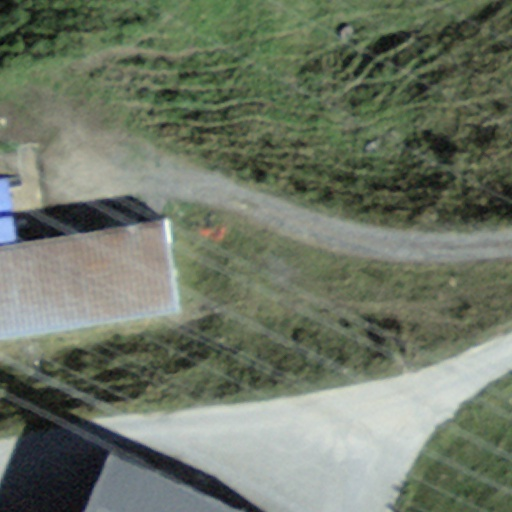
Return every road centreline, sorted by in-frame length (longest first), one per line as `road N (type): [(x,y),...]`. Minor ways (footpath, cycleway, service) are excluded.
road 1 (unclassified): [(511,357),(371,428),(206,426),(0,466)]
road 2 (track): [(74,143),(319,227),(511,243)]
